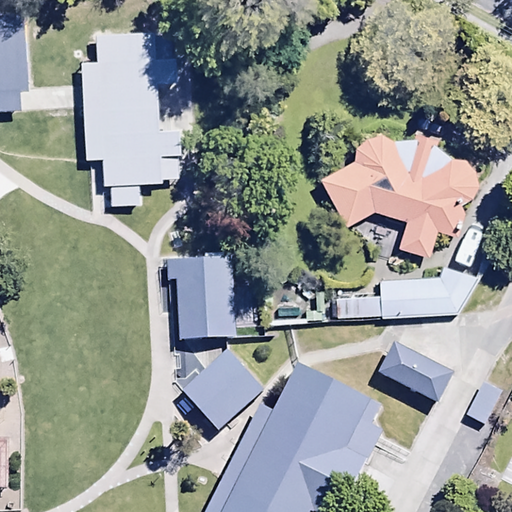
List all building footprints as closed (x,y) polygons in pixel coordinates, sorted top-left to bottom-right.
[(161,184),(153,35),(95,38),(102,187),(161,184)] [(404,222),(395,248),(430,256),(436,233),(452,239),(464,214),(458,205),(469,198),(476,186),(473,172),(463,161),(448,159),(432,146),(434,139),(417,134),(415,140),(390,141),(380,134),(367,137),(355,147),(355,159),(320,180),(348,228),(373,212),(404,222)] [(226,253),(168,258),(174,345),(232,340),(226,253)] [(377,282),(378,297),(333,298),(334,319),(458,316),(477,280),(440,267),(434,280),(377,282)] [(379,381),(432,406),(448,373),(394,348),(379,381)] [(265,400),(229,354),(183,389),(219,435),(265,400)] [(219,511),(316,511),(320,505),(332,511),(342,511),(364,475),(346,465),(377,411),(300,368),(219,511)] [(481,383),(464,416),(484,427),(501,393),(481,383)]
